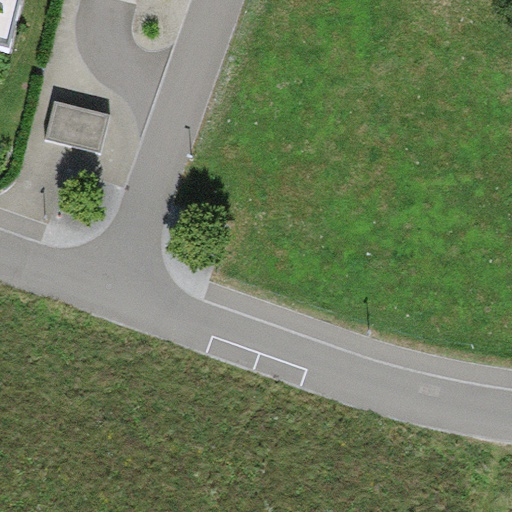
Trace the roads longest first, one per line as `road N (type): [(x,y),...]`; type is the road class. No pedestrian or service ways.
road 1 (residential): [(115,292),(406,397),(511,413)]
road 2 (residential): [(212,0),(115,292)]
road 3 (residential): [(0,253),(115,292)]
